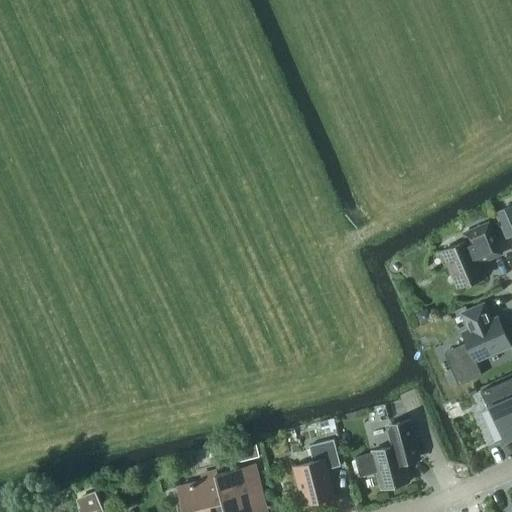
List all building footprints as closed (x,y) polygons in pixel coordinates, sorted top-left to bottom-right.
[(511,204),(495,212),(506,238),(511,235),(511,204)] [(502,252),(489,221),(461,233),(464,240),(442,250),(458,287),(486,275),(480,262),(502,252)] [(453,347),(451,368),(458,384),(482,374),(476,358),(510,343),(498,317),(492,320),(484,302),(462,312),(470,329),(463,332),(467,341),(453,347)] [(428,308),(417,312),(421,324),(433,320),(428,308)] [(511,437),(511,376),(481,391),(488,407),(490,406),(505,440),(511,437)] [(421,458),(411,418),(393,423),(398,443),(372,450),(373,451),(355,456),(360,475),(378,471),(382,488),(410,480),(405,462),(421,458)] [(313,460),(293,466),(303,504),(334,496),(327,468),(341,465),(334,438),(309,445),(313,460)] [(495,463),(511,456),(504,438),(488,445),(495,463)] [(236,448),(239,461),(260,456),(257,443),(236,448)] [(190,508),(191,511),(257,511),(266,510),(254,463),(217,472),(217,470),(202,474),(203,480),(178,486),(184,510),(190,508)] [(104,511),(95,490),(81,496),(84,511),(104,511)]
